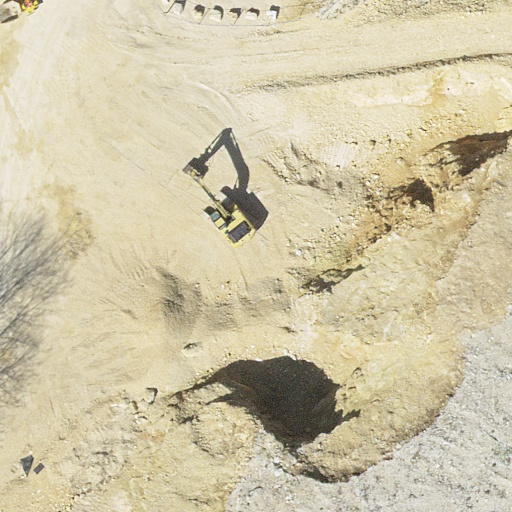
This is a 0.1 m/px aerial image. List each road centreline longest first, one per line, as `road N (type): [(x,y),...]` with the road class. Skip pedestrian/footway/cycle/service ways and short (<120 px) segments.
road 1 (track): [(237,17),(94,213),(0,445)]
road 2 (track): [(84,0),(103,20),(160,31),(237,17),(254,0)]
